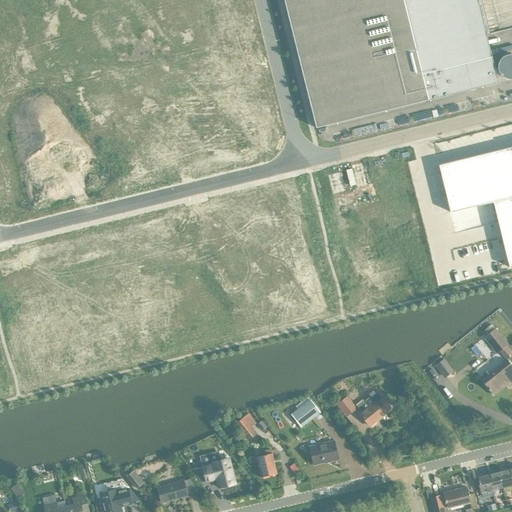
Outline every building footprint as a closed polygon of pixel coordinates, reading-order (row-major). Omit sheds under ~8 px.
[(23,0),(26,13),(0,19),(0,211),(199,160),(158,0),(23,0)] [(283,0),(315,128),(498,82),(495,72),(499,71),(499,72),(500,73),(500,74),(501,74),(501,75),(502,75),(502,76),(503,76),(504,77),(505,78),(506,78),(507,78),(508,78),(509,79),(510,79),(511,79),(511,78),(511,53),(511,54),(510,54),(509,54),(508,54),(507,54),(506,54),(506,55),(505,55),(504,55),(503,56),(502,57),(501,58),(500,59),(499,60),(499,61),(499,62),(498,62),(498,63),(498,64),(498,65),(498,66),(498,67),(494,68),(477,0),(283,0)] [(511,146),(438,165),(450,212),(492,202),(509,267),(511,266),(511,146)] [(286,292),(302,281),(294,270),(279,281),(286,292)] [(496,353),(507,345),(495,329),(484,338),(496,353)] [(435,365),(446,376),(455,369),(444,357),(435,365)] [(508,387),(511,383),(511,366),(507,360),(482,381),(493,395),(506,385),(508,387)] [(369,426),(391,409),(377,392),(357,407),(361,412),(359,413),(369,426)] [(346,416),(356,408),(347,396),(336,404),(346,416)] [(291,414),(301,427),(320,412),(310,400),(291,414)] [(234,424),(248,440),(256,433),(251,426),(256,422),(248,413),(234,424)] [(313,465),(338,459),(333,441),(309,447),(313,465)] [(276,474),(271,453),(255,457),(260,477),(276,474)] [(202,467),(191,469),(201,482),(206,481),(213,479),(213,478),(217,478),(219,486),(234,483),(228,458),(213,462),(213,464),(202,467)] [(84,468),(79,470),(82,482),(88,480),(84,468)] [(511,484),(508,469),(498,472),(502,487),(511,484)] [(128,478),(136,488),(144,482),(136,472),(128,478)] [(498,472),(488,474),(491,490),(493,498),(500,497),(498,488),(502,487),(498,472)] [(491,490),(488,474),(477,477),(480,492),(485,491),(486,495),(492,494),(491,490)] [(161,502),(187,495),(183,480),(157,487),(161,502)] [(17,483),(10,488),(18,498),(24,492),(17,483)] [(132,504),(128,487),(117,490),(117,488),(99,492),(103,511),(122,511),(121,506),(132,504)] [(474,493),(468,494),(466,487),(443,493),(446,508),(469,503),(470,507),(476,505),(474,493)] [(66,506),(67,511),(85,511),(88,511),(84,495),(72,498),(73,504),(66,506)] [(444,511),(440,495),(431,498),(434,511),(444,511)] [(67,511),(66,506),(58,508),(56,502),(44,505),(45,511),(67,511)]
